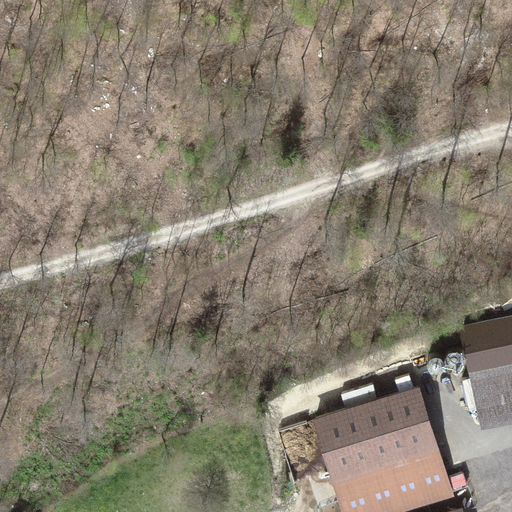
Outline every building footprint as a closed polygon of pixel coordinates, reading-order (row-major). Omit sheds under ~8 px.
[(511,317),(463,329),(484,421),(511,415),(511,317)] [(461,348),(455,345),(449,346),(446,351),(446,357),(449,361),(455,362),(461,359),(463,354),(461,348)] [(442,354),(435,351),(429,356),(431,363),(438,366),(443,361),(442,354)] [(422,364),(418,365),(416,370),(419,373),(423,373),(425,368),(422,364)] [(382,511),(450,491),(418,385),(316,417),(345,511),(382,511)]
